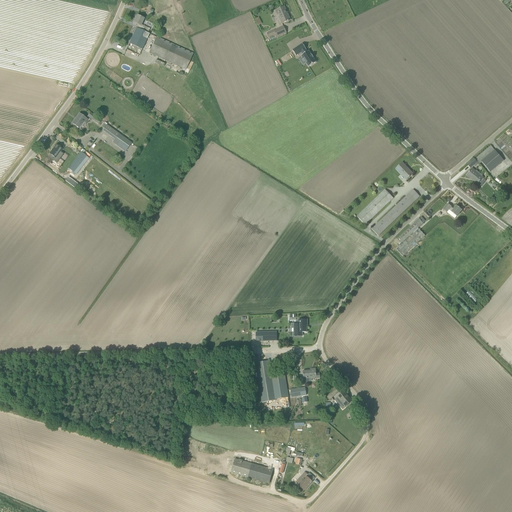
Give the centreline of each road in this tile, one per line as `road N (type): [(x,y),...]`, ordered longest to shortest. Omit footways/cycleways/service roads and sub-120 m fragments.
road 1 (unclassified): [(326,482),(366,429),(362,405),(318,347),(326,323),(397,231),(447,184)]
road 2 (track): [(0,354),(318,347)]
road 3 (unclassified): [(443,180),(363,104),(297,0)]
road 4 (unclassified): [(0,194),(83,82),(125,0)]
